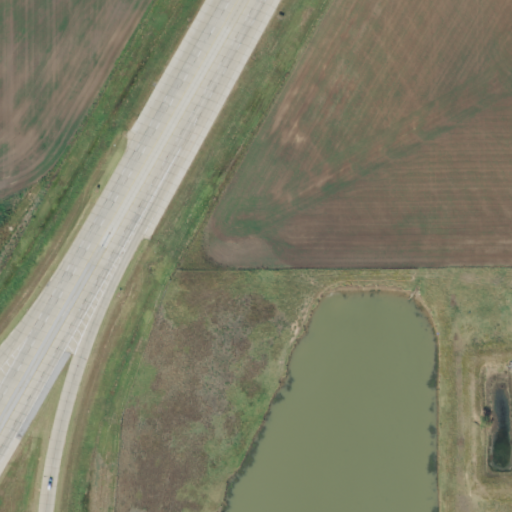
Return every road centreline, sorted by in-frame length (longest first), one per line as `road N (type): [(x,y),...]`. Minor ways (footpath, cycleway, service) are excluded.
road 1 (motorway): [(214,25),(37,335)]
road 2 (motorway): [(0,445),(168,152)]
road 3 (motorway): [(78,357),(168,152)]
road 4 (motorway): [(168,152),(254,0)]
road 5 (motorway): [(43,511),(78,357)]
